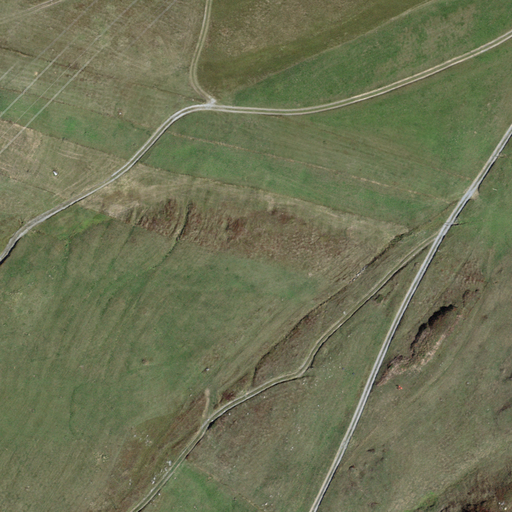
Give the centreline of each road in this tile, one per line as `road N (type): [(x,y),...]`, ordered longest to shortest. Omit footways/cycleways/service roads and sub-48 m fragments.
road 1 (track): [(511,32),(394,92),(295,113),(190,109),(122,176),(25,230),(0,263)]
road 2 (track): [(511,132),(423,269),(314,511)]
